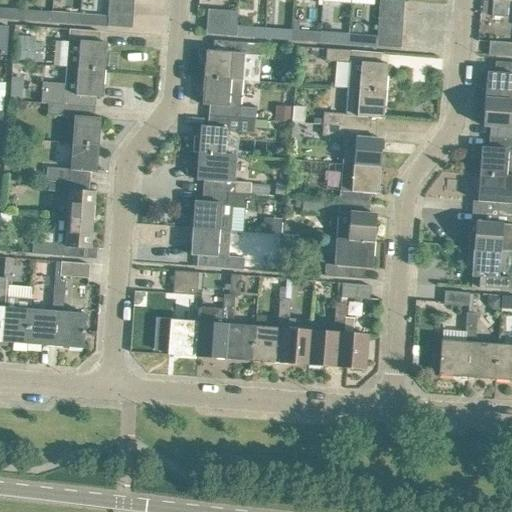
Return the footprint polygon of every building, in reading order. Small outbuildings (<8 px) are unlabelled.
[(403,13),(404,1),(394,0),(379,0),(379,11),(403,13)] [(511,1),(511,0),(492,0),(491,17),(507,18),(508,1),(511,1)] [(133,15),(134,4),(108,2),(107,13),(133,15)] [(0,18),(23,20),(24,11),(0,9),(0,18)] [(51,22),(51,13),(24,11),(23,20),(51,22)] [(236,27),(237,13),(209,11),(207,34),(236,36),(236,27)] [(402,25),(403,13),(379,11),(378,23),(402,25)] [(78,25),(79,16),(51,13),(51,22),(78,25)] [(132,29),(133,15),(107,13),(106,18),(79,16),(78,25),(132,29)] [(402,37),(402,25),(378,23),(377,35),(402,37)] [(263,38),(263,29),(236,27),(236,36),(263,38)] [(291,40),(291,31),(263,29),(263,38),(291,40)] [(105,71),(107,43),(93,42),(94,32),(69,30),(65,68),(105,71)] [(318,43),(319,34),(291,31),(291,40),(318,43)] [(348,45),(348,36),(319,34),(318,43),(348,45)] [(401,49),(402,37),(377,35),(377,38),(376,47),(401,49)] [(376,47),(377,38),(348,36),(348,45),(376,47)] [(261,44),(244,43),(221,41),(220,52),(206,51),(204,77),(242,80),(243,54),(260,55),(261,44)] [(511,43),(488,41),(487,55),(511,56),(511,43)] [(386,90),(388,65),(374,64),(375,53),(326,49),(325,60),(348,62),(346,87),(386,90)] [(511,63),(502,63),(501,73),(487,72),(485,99),(511,100),(511,63)] [(102,98),(105,71),(65,68),(64,84),(43,83),(41,103),(49,104),(88,106),(89,97),(102,98)] [(240,106),(242,80),(204,77),(202,105),(216,106),(215,116),(239,118),(256,119),(257,107),(240,106)] [(384,119),(386,90),(346,87),(344,114),(324,113),(323,124),(369,128),(370,118),(384,119)] [(511,100),(485,99),(483,127),(497,128),(496,137),(511,138),(511,100)] [(99,145),(101,118),(87,117),(88,106),(49,104),(49,115),(74,117),(71,143),(99,145)] [(275,104),(273,120),(278,121),(290,122),(292,106),(275,104)] [(193,151),(198,152),(225,154),(226,130),(255,132),(256,119),(239,118),(215,116),(214,127),(200,126),(200,135),(194,135),(193,151)] [(380,166),(382,140),(368,139),(369,128),(323,124),(322,136),(343,137),(340,163),(341,163),(352,164),(380,166)] [(511,138),(496,137),(495,148),(481,147),(479,174),(511,176),(511,138)] [(82,182),(83,172),(97,173),(99,145),(71,143),(69,169),(48,167),(47,179),(57,180),(82,182)] [(236,155),(225,154),(198,152),(196,180),(210,182),(209,191),(250,194),(251,183),(234,181),(236,155)] [(378,194),(380,166),(352,164),(341,163),(338,201),(363,203),(364,193),(378,194)] [(511,176),(479,174),(477,202),(491,203),(490,212),(511,213),(511,176)] [(43,180),(42,190),(56,191),(57,181),(43,180)] [(81,193),(82,182),(57,180),(56,191),(68,192),(66,218),(93,220),(95,194),(81,193)] [(275,182),(274,196),(285,197),(286,183),(275,182)] [(250,195),(250,194),(209,191),(209,202),(195,201),(193,227),(230,229),(232,204),(254,206),(255,195),(250,195)] [(374,240),(376,215),(362,214),(363,203),(338,201),(335,237),(374,240)] [(468,249),(474,249),(500,250),(511,251),(511,243),(511,213),(490,212),(490,224),(476,223),(475,234),(469,233),(468,249)] [(91,248),(93,220),(66,218),(55,217),(53,234),(44,233),(43,242),(33,241),(32,254),(76,258),(77,247),(91,248)] [(263,217),(263,232),(280,233),(281,218),(263,217)] [(228,257),(230,229),(193,227),(190,256),(204,257),(204,267),(243,270),(244,258),(228,257)] [(372,269),(374,240),(335,237),(333,264),(326,264),(325,276),(357,279),(358,268),(372,269)] [(472,265),(471,277),(485,278),(485,289),(511,290),(511,276),(510,276),(511,251),(500,250),(474,249),(468,249),(467,265),(472,265)] [(60,283),(61,277),(62,262),(56,261),(53,297),(64,298),(65,283),(60,283)] [(90,264),(62,262),(61,277),(89,279),(90,264)] [(196,296),(198,273),(174,271),(172,294),(196,296)] [(229,296),(234,296),(240,297),(241,275),(231,274),(229,296)] [(0,292),(8,294),(8,289),(9,278),(3,278),(0,277),(0,292)] [(370,285),(348,283),(347,298),(369,299),(370,285)] [(0,342),(26,345),(28,310),(30,291),(8,289),(8,294),(0,292),(0,307),(1,307),(0,322),(0,342)] [(468,306),(469,294),(445,292),(444,304),(468,306)] [(489,294),(488,302),(495,308),(501,308),(502,295),(489,294)] [(233,311),(234,296),(229,296),(224,295),(223,310),(233,311)] [(511,295),(502,295),(501,308),(511,308),(511,295)] [(83,349),(86,314),(62,312),(64,298),(53,297),(52,311),(57,312),(54,347),(83,349)] [(289,315),(290,300),(280,299),(279,314),(289,315)] [(345,319),(346,304),(336,303),(335,318),(345,319)] [(224,359),(226,325),(222,324),(223,310),(200,308),(199,322),(196,357),(224,359)] [(54,347),(57,312),(52,311),(28,310),(26,345),(54,347)] [(252,362),(254,327),(232,325),(233,311),(223,310),(222,324),(226,325),(224,359),(252,362)] [(476,329),(477,314),(467,313),(466,328),(476,329)] [(308,366),(310,331),(311,321),(289,319),(289,315),(279,314),(278,328),(282,329),(280,364),(308,366)] [(365,370),(367,335),(353,334),(354,320),(345,319),(335,318),(334,333),(338,333),(336,368),(365,370)] [(196,357),(199,322),(171,320),(168,355),(196,357)] [(282,329),(278,328),(254,327),(252,362),(280,364),(282,329)] [(494,380),(497,345),(475,343),(476,329),(466,328),(465,342),(469,343),(466,378),(494,380)] [(336,368),(338,333),(334,333),(310,331),(308,366),(336,368)] [(466,378),(469,343),(465,342),(441,341),(439,376),(466,378)] [(511,380),(511,345),(497,345),(494,380),(511,380)]
